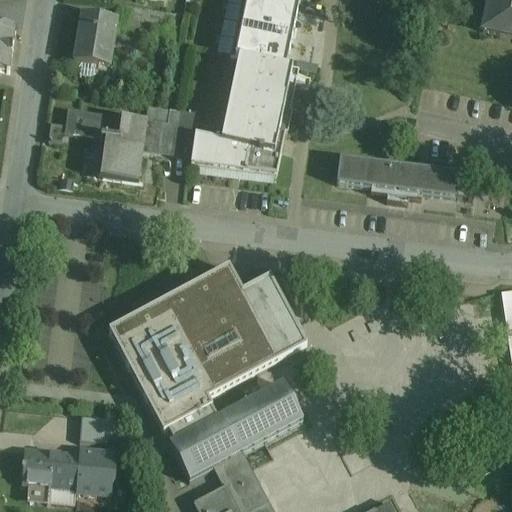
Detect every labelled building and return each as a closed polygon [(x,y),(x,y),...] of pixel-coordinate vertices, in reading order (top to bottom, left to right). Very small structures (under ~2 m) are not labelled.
[(293,4),(275,0),(243,0),(231,61),(245,64),(286,72),(300,5),(293,4)] [(511,0),(489,0),(483,35),(511,41),(511,0)] [(142,12),(119,8),(117,21),(140,25),(142,12)] [(117,24),(82,19),(74,66),(109,72),(117,24)] [(13,34),(0,31),(0,74),(7,75),(6,76),(9,76),(9,73),(11,59),(12,59),(13,51),(12,51),(14,36),(15,36),(15,33),(13,33),(13,34)] [(286,72),(245,64),(227,147),(274,157),(274,156),(288,91),(291,79),(292,74),(286,72)] [(310,83),(291,79),(288,91),(308,95),(310,83)] [(198,119),(147,112),(145,126),(162,129),(159,150),(143,148),(142,156),(192,163),(198,119)] [(145,126),(74,116),(71,138),(101,143),(101,145),(107,146),(102,183),(138,188),(142,156),(143,148),(159,150),(162,129),(145,126)] [(227,147),(196,140),(191,170),(276,180),(281,158),(274,156),(274,157),(227,147)] [(460,178),(340,163),(337,188),(457,203),(460,178)] [(476,215),(502,216),(503,197),(476,197),(476,215)] [(173,446),(216,424),(206,405),(304,353),(268,285),(243,298),(229,273),(109,336),(163,438),(168,436),(173,446)] [(511,295),(502,297),(511,368),(511,295)] [(270,511),(242,458),(302,426),(282,389),(216,424),(173,446),(170,448),(190,486),(214,473),(224,492),(194,508),(195,511),(391,511),(389,508),(380,511),(270,511)] [(82,421),(79,447),(108,450),(109,444),(120,444),(116,424),(82,421)] [(80,456),(80,460),(26,456),(23,489),(78,493),(77,498),(109,501),(111,486),(113,487),(114,473),(112,473),(113,458),(80,456)]
